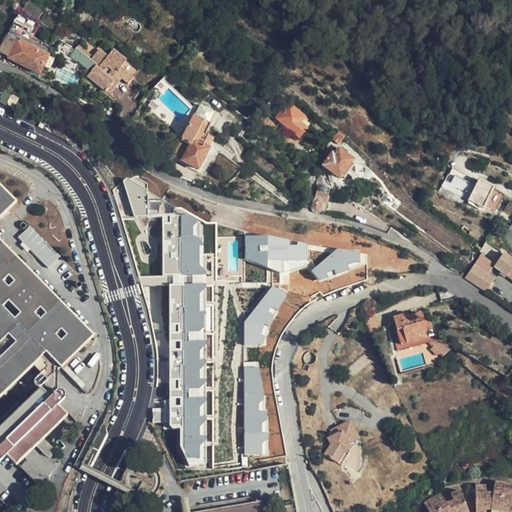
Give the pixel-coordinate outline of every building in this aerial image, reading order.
[(27,32),(12,23),(0,44),(0,53),(37,75),(42,67),(49,55),(50,52),(28,40),(29,38),(25,36),(27,32)] [(88,60),(75,49),(70,55),(89,70),(91,72),(88,76),(107,91),(115,81),(118,83),(124,74),(141,88),(147,81),(123,61),(126,56),(112,47),(103,59),(97,67),(88,60)] [(97,67),(103,59),(94,53),(88,60),(97,67)] [(49,55),(42,67),(48,70),(54,58),(49,55)] [(141,88),(148,93),(160,81),(156,78),(151,84),(147,81),(141,88)] [(210,120),(216,113),(207,104),(200,112),(210,120)] [(274,122),(284,110),(277,105),(267,117),(274,122)] [(302,130),(306,125),(292,115),(286,122),(285,121),(280,127),(304,145),(310,136),(302,130)] [(198,170),(215,137),(200,129),(182,161),(198,170)] [(334,157),(338,151),(334,148),(330,154),(331,155),(334,157)] [(352,161),(344,155),(338,151),(334,157),(331,155),(323,166),(339,178),(352,161)] [(337,291),(422,267),(371,236),(300,220),(205,202),(144,175),(121,220),(150,319),(208,316),(275,341),(303,311),(337,291)] [(473,191),(476,183),(461,175),(452,192),(462,197),(466,188),(473,191)] [(478,180),(476,183),(473,191),(466,188),(462,197),(468,200),(468,201),(473,204),(483,209),(493,188),(478,180)] [(0,398),(20,379),(35,363),(43,371),(40,374),(37,377),(34,381),(34,385),(36,388),(40,389),(0,428),(0,449),(7,457),(16,466),(36,446),(48,456),(50,458),(53,458),(56,457),(57,454),(57,451),(56,448),(44,439),(69,414),(42,388),(43,388),(51,380),(50,379),(89,338),(0,246),(0,217),(16,201),(0,184),(0,398)] [(314,193),(311,208),(321,210),(325,211),(326,210),(328,204),(325,202),(328,195),(315,193),(314,193)] [(473,204),(468,201),(464,207),(470,210),(473,204)] [(32,225),(20,236),(47,268),(60,258),(32,225)] [(493,261),(501,251),(487,242),(480,252),(493,261)] [(511,261),(503,255),(493,267),(511,281),(511,261)] [(493,267),(479,257),(473,266),(486,275),(493,267)] [(473,266),(464,278),(486,293),(494,281),(486,275),(473,266)] [(397,352),(429,343),(421,314),(403,319),(402,316),(393,319),(400,345),(395,346),(397,352)] [(443,360),(449,357),(441,338),(436,340),(438,346),(441,355),(443,360)] [(441,355),(438,346),(434,347),(432,348),(436,358),(439,356),(441,355)] [(246,455),(269,454),(268,433),(263,434),(262,422),(268,421),(268,412),(259,413),(259,401),(263,401),(261,367),(243,368),(246,455)] [(351,443),(361,437),(352,420),(332,432),(336,438),(331,441),(335,447),(328,458),(340,465),(348,453),(354,449),(351,443)] [(365,443),(361,437),(351,443),(354,449),(365,443)] [(348,453),(340,465),(345,468),(353,455),(348,453)] [(511,511),(511,495),(507,494),(509,489),(509,486),(492,482),(491,486),(491,490),(483,490),(483,486),(483,484),(472,484),(472,511),(511,511)] [(443,491),(444,493),(446,498),(438,501),(436,497),(434,495),(419,503),(421,506),(423,509),(420,511),(414,511),(413,511),(411,511),(462,511),(452,487),(443,491)] [(446,498),(444,493),(436,497),(438,501),(446,498)] [(180,511),(189,511),(188,500),(178,501),(180,509),(180,511)]
